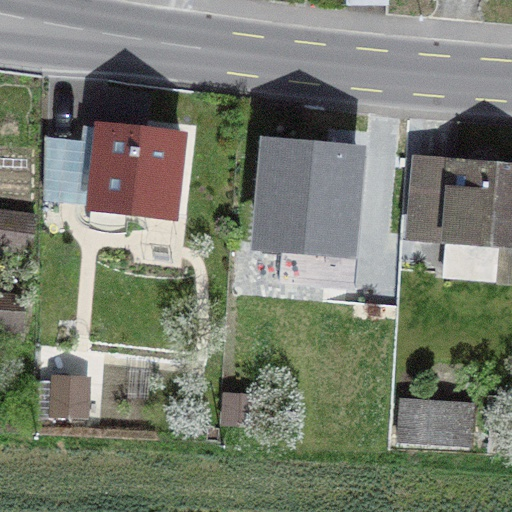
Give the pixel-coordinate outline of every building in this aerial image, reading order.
[(192,141),(102,130),(92,213),(182,224),(192,141)] [(397,162),(274,151),(267,233),(389,244),(397,162)] [(511,173),(423,168),(418,251),(511,256),(511,173)] [(33,219),(0,213),(0,245),(28,250),(33,219)] [(20,300),(0,298),(0,325),(18,327),(20,300)] [(476,406),(398,399),(394,440),(472,447),(476,406)]
